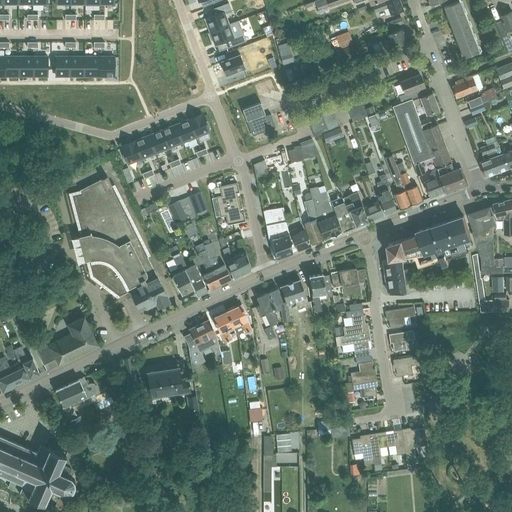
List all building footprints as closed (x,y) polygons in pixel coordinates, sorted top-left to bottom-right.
[(391,15),(394,13),(403,10),(399,0),(388,0),(372,6),(375,12),(388,7),(391,15)] [(481,51),(461,0),(444,7),(463,57),(481,51)] [(212,15),(204,18),(209,31),(229,24),(225,13),(232,10),(229,3),(210,9),(212,15)] [(501,20),(496,23),(502,37),(507,35),(505,30),(511,27),(511,11),(499,16),(501,20)] [(403,23),(401,17),(387,23),(389,28),(403,23)] [(229,24),(209,31),(215,45),(216,44),(219,51),(246,41),(239,20),(229,24)] [(283,30),(276,28),(273,35),(281,37),(283,30)] [(402,28),(392,32),(387,34),(388,38),(377,43),(380,49),(406,39),(402,28)] [(347,32),(336,36),(340,47),(351,43),(347,32)] [(507,35),(502,37),(505,47),(511,44),(507,35)] [(287,42),(277,45),(283,64),(293,62),(287,42)] [(374,51),(380,49),(377,43),(372,45),(374,51)] [(355,44),(339,49),(343,60),(358,55),(355,44)] [(240,54),(221,61),(226,75),(245,68),(240,54)] [(18,56),(4,56),(4,75),(18,75),(18,56)] [(32,56),(18,56),(18,75),(32,75),(32,56)] [(47,56),(32,56),(32,75),(47,75),(47,56)] [(70,56),(55,56),(55,75),(70,75),(70,56)] [(85,56),(70,56),(70,75),(85,75),(85,56)] [(99,56),(85,56),(85,75),(99,75),(99,56)] [(114,56),(99,56),(99,75),(114,75),(114,67),(116,67),(116,60),(114,60),(114,56)] [(273,57),(268,59),(271,69),(277,67),(273,57)] [(511,62),(495,69),(503,88),(511,84),(511,62)] [(401,103),(412,99),(421,95),(419,88),(425,86),(420,74),(400,81),(405,93),(398,96),(401,103)] [(456,97),(471,92),(477,89),(472,76),(458,81),(459,83),(452,86),(456,97)] [(426,114),(429,113),(438,109),(432,93),(412,100),(415,106),(422,103),(426,114)] [(486,93),(479,96),(482,103),(489,100),(486,93)] [(505,94),(489,100),(482,103),(485,110),(491,107),(490,104),(506,97),(505,94)] [(468,101),(470,108),(482,103),(479,96),(468,101)] [(362,104),(360,97),(345,103),(348,109),(362,104)] [(438,175),(444,192),(465,184),(459,168),(454,170),(451,163),(452,163),(437,124),(423,129),(422,127),(419,120),(415,106),(412,100),(412,99),(401,103),(392,106),(413,164),(423,160),(432,157),(436,167),(439,175),(438,175)] [(332,106),(329,100),(318,105),(321,110),(332,106)] [(261,102),(242,109),(252,136),(276,127),(271,114),(265,116),(264,114),(265,113),(261,102)] [(485,110),(482,103),(470,108),(469,108),(472,115),(485,110)] [(350,115),(364,110),(362,104),(348,109),(350,115)] [(366,108),(368,114),(375,112),(372,106),(366,108)] [(333,108),(320,112),(322,119),(335,114),(333,108)] [(500,115),(497,109),(489,113),(492,119),(500,115)] [(350,115),(353,121),(367,116),(364,110),(350,115)] [(309,124),(322,119),(320,112),(307,117),(309,124)] [(202,114),(189,120),(196,137),(210,132),(208,128),(209,128),(207,122),(206,122),(202,114)] [(337,120),(335,114),(322,119),(324,125),(337,120)] [(428,117),(419,120),(422,127),(431,123),(428,117)] [(467,128),(476,124),(473,117),(464,121),(467,128)] [(309,124),(312,130),(324,125),(322,119),(309,124)] [(189,120),(175,125),(182,143),(196,137),(189,120)] [(324,125),(327,132),(340,127),(337,120),(324,125)] [(175,125),(162,130),(169,148),(182,143),(175,125)] [(314,137),(322,134),(327,132),(324,125),(312,130),(314,137)] [(327,132),(322,134),(326,143),(344,136),(340,127),(327,132)] [(162,130),(148,136),(155,153),(169,148),(162,130)] [(148,136),(135,141),(142,159),(155,153),(148,136)] [(311,139),(300,144),(300,145),(303,159),(310,157),(310,158),(316,156),(313,145),(311,139)] [(135,141),(121,146),(124,154),(123,155),(125,161),(127,160),(128,164),(142,159),(135,141)] [(489,144),(486,145),(496,172),(507,168),(502,154),(497,143),(494,144),(493,143),(489,144)] [(300,145),(294,146),(294,149),(288,150),(291,163),(303,160),(303,159),(300,145)] [(485,177),(496,172),(486,145),(479,148),(484,160),(479,161),(485,177)] [(511,150),(502,154),(507,168),(511,166),(511,150)] [(282,188),(291,186),(283,151),(274,154),(282,188)] [(385,157),(388,165),(398,192),(394,194),(399,209),(411,204),(396,164),(395,163),(392,154),(385,157)] [(265,159),(267,171),(274,169),(271,157),(265,159)] [(265,159),(254,164),(256,176),(268,174),(268,173),(267,171),(265,159)] [(370,160),(364,163),(369,174),(375,172),(370,160)] [(423,160),(413,164),(417,176),(425,173),(423,166),(425,166),(423,160)] [(402,162),(396,164),(411,204),(423,200),(417,185),(409,188),(407,182),(409,181),(402,162)] [(423,181),(426,188),(429,197),(444,192),(438,175),(439,175),(436,167),(433,168),(431,171),(430,175),(431,178),(423,181)] [(396,210),(393,201),(387,186),(388,185),(384,174),(379,176),(380,181),(376,182),(381,193),(377,195),(385,215),(396,210)] [(81,261),(90,259),(94,274),(92,275),(93,276),(94,275),(100,279),(101,284),(106,284),(119,294),(120,292),(127,283),(130,290),(157,276),(107,176),(80,189),(82,193),(73,195),(83,234),(75,237),(81,261)] [(221,196),(216,197),(218,206),(239,202),(237,192),(239,192),(237,182),(219,186),(221,196)] [(301,193),(300,185),(293,186),(294,195),(301,193)] [(342,231),(336,214),(330,200),(326,191),(320,193),(317,186),(309,188),(312,199),(312,200),(316,215),(317,222),(324,239),(329,237),(342,231)] [(189,196),(195,212),(195,213),(207,209),(201,191),(189,196)] [(363,207),(359,197),(356,191),(348,195),(349,195),(343,198),(348,209),(349,209),(356,226),(368,221),(383,215),(379,206),(378,201),(363,207)] [(187,216),(195,212),(189,196),(176,201),(168,205),(176,222),(187,216)] [(342,231),(356,226),(349,209),(348,209),(343,198),(342,196),(330,200),(336,214),(342,231)] [(511,198),(493,204),(496,213),(497,218),(504,217),(505,234),(507,235),(511,234),(511,198)] [(311,221),(303,224),(312,244),(324,239),(317,222),(316,215),(312,200),(312,199),(304,201),(305,203),(308,215),(311,221)] [(155,202),(144,208),(140,210),(145,223),(148,221),(146,215),(148,214),(147,213),(158,208),(155,202)] [(239,202),(218,206),(220,216),(225,214),(228,224),(245,221),(243,211),(241,211),(239,202)] [(495,266),(494,259),(493,225),(497,224),(491,206),(468,214),(474,231),(472,231),(481,259),(482,273),(503,273),(503,266),(495,266)] [(276,209),(263,211),(274,260),(293,253),(292,252),(288,231),(285,215),(289,212),(287,207),(283,207),(276,209)] [(418,235),(413,237),(418,254),(424,254),(425,254),(438,250),(440,255),(439,255),(443,266),(449,264),(445,253),(444,254),(443,249),(471,239),(464,215),(417,231),(418,235)] [(192,222),(183,226),(188,236),(197,232),(192,222)] [(297,228),(288,231),(292,252),(310,245),(306,234),(305,229),(299,232),(297,228)] [(233,278),(241,274),(233,257),(230,258),(229,254),(230,253),(228,247),(226,247),(223,237),(219,239),(233,278)] [(418,254),(413,237),(403,240),(403,239),(388,244),(390,258),(384,259),(386,273),(385,273),(385,274),(386,274),(387,279),(386,279),(386,280),(387,279),(389,293),(408,290),(406,278),(412,277),(411,267),(404,269),(403,257),(418,254)] [(231,279),(227,270),(224,264),(219,266),(215,257),(216,257),(211,242),(209,243),(204,245),(203,245),(205,249),(208,258),(220,284),(231,279)] [(186,271),(188,270),(175,245),(166,250),(169,256),(171,255),(179,271),(172,275),(181,294),(194,287),(186,271)] [(210,289),(220,284),(208,258),(205,249),(198,253),(200,256),(207,272),(203,275),(210,289)] [(245,251),(233,257),(241,274),(252,269),(245,251)] [(481,312),(493,311),(492,300),(485,301),(482,278),(481,278),(477,253),(473,255),(481,312)] [(188,270),(186,271),(194,287),(198,295),(207,290),(203,281),(194,263),(192,263),(186,266),(188,270)] [(347,269),(352,293),(360,292),(359,282),(367,281),(365,268),(356,270),(356,267),(347,269)] [(343,295),(350,293),(352,293),(347,269),(339,270),(339,273),(331,274),(333,287),(341,285),(343,295)] [(309,276),(311,286),(312,294),(311,294),(314,311),(321,310),(319,298),(332,295),(328,274),(323,275),(322,273),(309,276)] [(169,300),(165,291),(157,276),(130,290),(138,306),(145,302),(147,306),(156,302),(158,306),(169,300)] [(504,291),(503,277),(493,277),(493,291),(504,291)] [(285,301),(283,302),(280,303),(281,307),(283,321),(290,320),(287,303),(294,300),(296,306),(308,301),(300,279),(280,286),(285,301)] [(278,288),(267,292),(274,309),(281,307),(280,303),(283,302),(278,288)] [(274,309),(267,292),(256,297),(259,304),(256,306),(260,315),(264,313),(270,326),(264,328),(269,339),(276,336),(273,330),(278,328),(276,324),(278,323),(276,312),(274,309)] [(336,304),(337,312),(345,310),(344,302),(336,304)] [(251,329),(244,314),(240,305),(227,311),(234,326),(241,323),(245,332),(251,329)] [(390,328),(400,326),(405,325),(404,317),(415,315),(413,306),(395,309),(385,311),(386,320),(389,319),(390,328)] [(339,336),(335,337),(369,331),(367,322),(365,323),(364,315),(363,315),(362,309),(350,311),(345,311),(346,318),(351,317),(353,325),(343,327),(344,335),(339,336)] [(227,329),(234,326),(227,311),(213,317),(224,341),(231,338),(227,329)] [(37,349),(42,360),(46,369),(98,344),(84,316),(67,324),(71,333),(37,349)] [(200,363),(197,355),(197,354),(197,353),(212,346),(216,355),(220,353),(219,346),(216,334),(208,319),(189,329),(191,334),(185,337),(187,342),(188,349),(191,367),(194,366),(200,363)] [(418,331),(413,332),(413,330),(388,334),(390,343),(392,343),(394,351),(407,349),(405,341),(419,338),(418,331)] [(355,357),(370,355),(369,349),(368,340),(370,340),(369,331),(335,337),(337,345),(353,342),(355,357)] [(17,356),(14,349),(12,344),(5,347),(11,359),(17,356)] [(17,356),(20,361),(21,363),(23,362),(30,377),(39,373),(32,357),(29,359),(28,357),(27,358),(21,345),(14,349),(17,356)] [(229,349),(220,351),(222,364),(231,363),(229,349)] [(422,354),(393,359),(394,368),(396,368),(398,376),(413,374),(411,365),(423,363),(422,354)] [(123,359),(125,369),(129,385),(137,383),(134,369),(131,355),(123,359)] [(352,381),(376,377),(375,368),(372,369),(371,360),(370,355),(355,357),(356,363),(359,363),(360,370),(351,372),(351,375),(347,376),(348,381),(352,380),(352,381)] [(261,359),(263,371),(264,376),(270,375),(269,370),(267,358),(261,359)] [(21,363),(20,361),(10,366),(8,362),(0,365),(0,384),(3,390),(30,377),(23,362),(21,363)] [(145,372),(146,382),(149,382),(151,398),(162,397),(162,394),(177,392),(177,394),(190,392),(188,378),(181,379),(178,364),(168,366),(168,369),(145,372)] [(56,389),(60,398),(64,407),(70,404),(72,407),(79,403),(78,400),(94,393),(97,390),(96,386),(94,383),(89,383),(88,379),(85,380),(84,377),(56,389)] [(354,389),(363,388),(364,396),(377,394),(375,386),(378,386),(376,377),(352,381),(354,389)] [(352,381),(344,383),(345,391),(354,389),(352,381)] [(196,395),(187,397),(189,410),(198,408),(196,395)] [(249,409),(250,421),(263,420),(261,407),(249,409)] [(318,429),(330,427),(330,420),(317,421),(318,429)] [(90,440),(79,421),(70,426),(80,445),(90,440)] [(331,438),(350,436),(348,425),(330,427),(318,429),(319,435),(330,434),(331,438)] [(318,436),(316,427),(305,430),(307,438),(318,436)] [(414,456),(413,447),(426,445),(423,428),(411,430),(410,427),(402,429),(405,453),(406,458),(414,456)] [(393,432),(385,434),(387,446),(395,445),(396,454),(405,453),(402,429),(393,430),(393,432)] [(377,432),(368,434),(372,457),(380,456),(379,447),(387,446),(385,434),(377,435),(377,432)] [(290,433),(276,434),(278,452),(292,451),(290,433)] [(0,477),(5,480),(5,478),(11,480),(8,487),(19,492),(33,498),(31,501),(38,504),(39,501),(43,503),(43,504),(53,508),(57,499),(57,498),(60,492),(63,494),(69,493),(73,490),(75,485),(75,480),(72,477),(81,457),(67,451),(66,452),(55,447),(54,450),(40,444),(37,451),(0,434),(0,477)] [(371,457),(372,457),(368,434),(360,435),(360,438),(352,439),(354,453),(362,451),(363,463),(372,462),(371,457)] [(415,457),(407,458),(409,466),(416,465),(415,457)] [(374,459),(375,470),(382,470),(380,458),(374,459)] [(359,473),(358,463),(350,464),(351,474),(359,473)] [(373,463),(364,465),(366,472),(374,470),(373,463)] [(271,466),(263,466),(263,491),(271,491),(271,466)] [(417,472),(429,471),(428,466),(386,471),(387,475),(413,472),(413,471),(417,470),(417,472)] [(375,477),(367,477),(367,499),(376,499),(375,477)]
